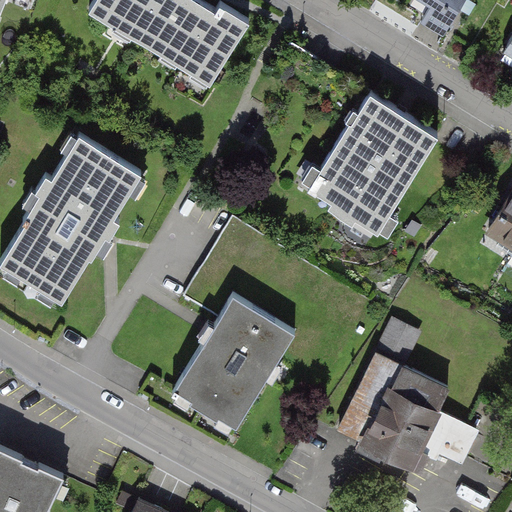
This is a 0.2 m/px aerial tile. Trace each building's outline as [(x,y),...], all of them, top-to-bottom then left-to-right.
[(0,0),(0,29),(12,0),(0,0)] [(258,22),(221,0),(94,0),(93,3),(223,81),(258,22)] [(425,0),(455,18),(466,0),(425,0)] [(511,37),(503,52),(511,58),(511,37)] [(377,228),(434,137),(369,97),(313,188),(377,228)] [(0,258),(73,302),(146,182),(72,138),(0,257),(0,258)] [(511,253),(511,186),(509,185),(479,238),(511,256),(511,253)] [(298,334),(233,293),(171,392),(235,433),(298,334)] [(378,353),(338,431),(434,480),(474,401),(378,353)] [(0,511),(60,511),(77,476),(0,442),(0,511)] [(192,511),(137,487),(125,511),(192,511)]
